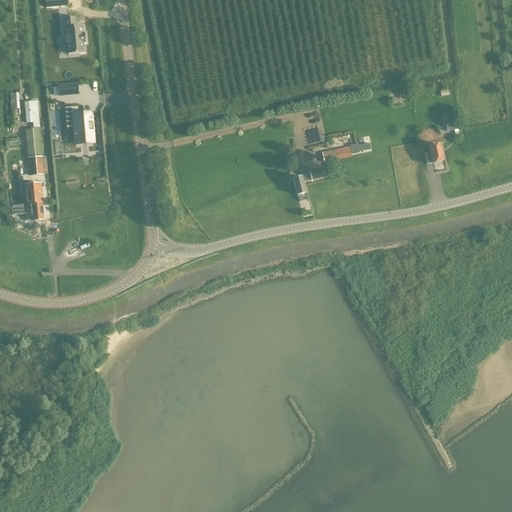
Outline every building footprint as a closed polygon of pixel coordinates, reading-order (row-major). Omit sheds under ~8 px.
[(75,17),(63,18),(64,28),(65,28),(66,35),(65,35),(66,45),(67,45),(68,55),(84,53),(83,43),(85,43),(85,34),(82,34),(81,27),(75,27),(75,17)] [(77,84),(58,85),(59,96),(78,95),(77,84)] [(40,128),(37,101),(24,103),(26,124),(32,123),(32,129),(40,128)] [(78,107),(64,108),(66,128),(73,128),(74,139),(93,137),(91,113),(79,114),(78,107)] [(40,129),(25,130),(30,176),(47,174),(45,157),(42,157),(40,129)] [(430,154),(424,155),(426,165),(431,164),(432,164),(443,161),(444,161),(442,153),(441,146),(429,148),(430,154)] [(350,148),(322,153),(324,163),(352,157),(350,148)] [(302,177),(292,180),(297,196),(305,194),(306,194),(304,186),(303,182),(311,180),(312,181),(324,178),(321,170),(309,173),(310,176),(302,178),(302,177)] [(26,205),(11,207),(11,216),(27,214),(27,211),(31,211),(32,221),(44,220),(42,203),(40,186),(40,184),(24,185),(26,205)]
